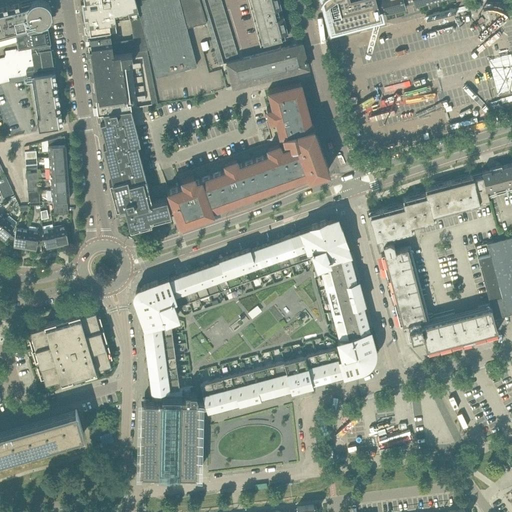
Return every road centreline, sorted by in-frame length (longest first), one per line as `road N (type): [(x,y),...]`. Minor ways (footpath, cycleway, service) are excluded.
road 1 (tertiary): [(125,273),(354,192)]
road 2 (tertiary): [(348,176),(123,256)]
road 3 (unclassified): [(397,380),(354,192)]
road 4 (unclassified): [(348,176),(297,0)]
road 5 (residential): [(131,490),(312,470)]
road 6 (tertiary): [(511,126),(348,176)]
road 7 (residential): [(333,511),(332,501),(469,486),(480,501)]
road 8 (unclassified): [(92,164),(67,0)]
road 9 (tertiary): [(354,192),(511,139)]
road 10 (unclassified): [(397,380),(306,405),(312,470)]
road 11 (unknown): [(469,298),(451,238),(441,235),(424,250),(438,299),(448,304)]
road 12 (residential): [(131,490),(127,341)]
